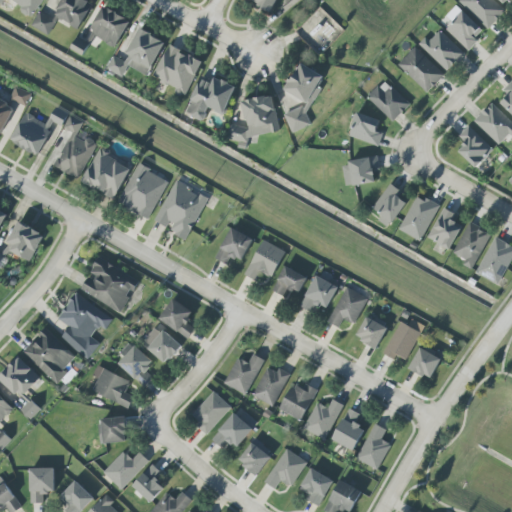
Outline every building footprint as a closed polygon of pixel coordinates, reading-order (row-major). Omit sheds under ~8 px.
[(43,0),(0,0),(0,7),(5,0),(8,0),(31,17),(43,0)] [(80,29),(93,2),(87,0),(62,0),(55,17),(80,29)] [(247,0),(272,11),(277,0),(247,0)] [(488,29),(505,11),(493,0),(460,0),(459,1),(488,29)] [(116,48),(130,20),(103,6),(89,34),(116,48)] [(484,32),(462,11),(445,29),(467,50),(484,32)] [(56,20),(37,13),(32,28),(50,35),(56,20)] [(165,41),(139,29),(125,62),(113,56),(107,70),(123,77),(128,67),(149,76),(165,41)] [(421,47),(448,72),(464,54),(438,29),(421,47)] [(202,61),(168,46),(154,80),(188,94),(202,61)] [(444,76),(414,47),(397,65),(427,94),(444,76)] [(292,133),(311,125),(307,115),(320,89),(319,86),(324,76),(300,64),(293,79),(289,80),(285,88),(287,93),(302,101),(298,108),(284,115),(292,133)] [(236,86),(214,78),(212,84),(200,79),(187,114),(204,121),(209,109),(225,115),(236,86)] [(367,98),(393,122),(410,105),(384,80),(367,98)] [(511,80),(502,92),(507,97),(500,103),(511,114),(511,80)] [(26,106),(32,95),(16,87),(11,99),(26,106)] [(274,98),(267,97),(242,101),(247,128),(231,125),(228,140),(249,144),(250,137),(279,133),(274,98)] [(0,134),(1,135),(15,108),(0,100),(0,134)] [(474,122),(499,145),(509,135),(511,137),(511,122),(491,103),(474,122)] [(69,114),(56,107),(47,125),(26,113),(11,142),(38,156),(51,132),(49,130),(53,122),(62,127),(69,114)] [(382,133),(377,132),(380,119),(355,113),(349,138),(380,145),(382,133)] [(459,137),(466,143),(458,151),(476,168),(493,150),(468,126),(459,137)] [(114,200),(132,168),(99,150),(82,182),(114,200)] [(375,183),(374,172),(380,171),(378,158),(342,163),(345,187),(375,183)] [(149,220),(169,180),(138,164),(118,204),(149,220)] [(188,240),(208,196),(175,181),(156,222),(170,229),(168,231),(188,240)] [(372,208),(382,216),(378,220),(388,228),(407,204),(396,195),(400,191),(391,184),(372,208)] [(440,207),(418,195),(399,230),(421,242),(440,207)] [(428,239),(450,250),(462,226),(451,221),(455,214),(443,208),(428,239)] [(5,249),(30,262),(44,235),(19,222),(5,249)] [(465,261),(463,265),(472,270),(491,235),(470,223),(453,254),(465,261)] [(231,256),(242,262),(254,239),(231,228),(215,259),(227,265),(231,256)] [(500,286),(511,258),(511,245),(494,238),(477,275),(500,286)] [(285,252),(262,240),(245,276),(256,281),(260,272),(272,278),(285,252)] [(123,313),(139,280),(97,259),(81,292),(123,313)] [(284,296),(287,289),(300,294),(307,277),(283,267),(273,292),(284,296)] [(300,307),(315,315),(320,305),(328,309),(339,288),(316,276),(300,307)] [(339,328),(343,319),(355,325),(367,298),(345,288),(328,323),(339,328)] [(60,340),(90,360),(100,343),(92,338),(99,327),(106,331),(113,319),(75,294),(58,319),(69,327),(60,340)] [(187,324),(194,313),(173,300),(160,321),(189,339),(195,329),(187,324)] [(355,337),(377,349),(388,328),(366,317),(355,337)] [(406,360),(421,334),(401,322),(383,354),(394,360),(397,355),(406,360)] [(142,343),(166,364),(182,345),(157,325),(142,343)] [(75,357),(44,330),(23,354),(58,384),(67,373),(64,370),(75,357)] [(154,363),(135,346),(118,364),(137,381),(154,363)] [(441,359),(420,348),(409,369),(431,380),(441,359)] [(265,361),(254,355),(249,364),(239,358),(224,384),(245,396),(265,361)] [(0,376),(0,378),(19,399),(40,379),(20,357),(0,376)] [(130,381),(98,367),(94,377),(98,379),(92,392),(129,408),(134,397),(125,393),(130,381)] [(253,397),(274,407),(289,374),(279,369),(277,373),(266,368),(253,397)] [(317,390),(307,385),(304,389),(293,384),(279,410),(301,421),(317,390)] [(190,417),(208,434),(232,408),(214,392),(190,417)] [(0,421),(13,408),(0,396),(0,421)] [(41,410),(31,400),(21,411),(31,420),(41,410)] [(344,406),(333,400),(328,409),(317,403),(303,429),(325,441),(344,406)] [(360,414),(347,408),(333,442),(355,451),(364,428),(356,425),(360,414)] [(223,449),(228,442),(238,449),(253,428),(233,413),(212,441),(223,449)] [(103,444),(127,443),(126,418),(102,419),(103,444)] [(378,471),(391,445),(381,440),(386,430),(375,424),(356,459),(378,471)] [(239,464),(259,476),(273,452),(253,440),(239,464)] [(308,463),(287,449),(264,483),(275,490),(281,481),(291,488),(308,463)] [(122,491),(149,462),(140,453),(132,460),(123,452),(103,473),(122,491)] [(160,471),(151,464),(133,488),(152,503),(164,487),(154,479),(160,471)] [(30,469),(31,504),(43,504),(43,494),(55,494),(54,468),(30,469)] [(334,482),(312,469),(299,490),(310,496),(307,500),(319,507),(334,482)] [(0,511),(6,509),(8,511),(15,511),(23,507),(0,478),(0,511)] [(69,511),(82,511),(95,499),(75,481),(57,501),(69,511)] [(346,511),(351,511),(362,493),(340,481),(324,511),(338,511),(340,509),(346,511)] [(176,501),(167,493),(150,511),(182,511),(192,501),(182,493),(176,501)] [(116,511),(110,506),(114,502),(106,495),(89,511),(116,511)]
